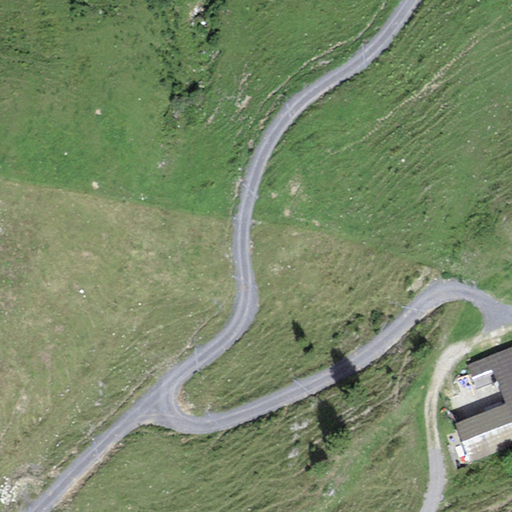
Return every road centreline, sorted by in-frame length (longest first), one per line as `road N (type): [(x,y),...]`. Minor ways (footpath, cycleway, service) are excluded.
road 1 (track): [(155,394),(242,322),(248,288),(241,236),(256,171),(284,114),(375,44),(406,0)]
road 2 (track): [(155,394),(182,420),(217,419),(341,372),(438,293),(478,296),(498,319)]
road 3 (track): [(428,511),(435,384),(452,354),(498,319)]
road 4 (track): [(29,511),(155,394)]
